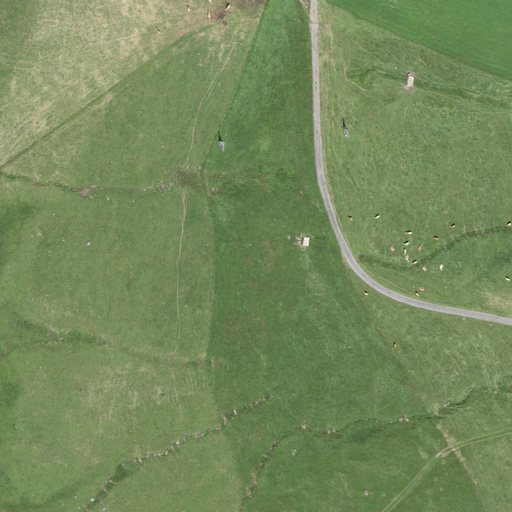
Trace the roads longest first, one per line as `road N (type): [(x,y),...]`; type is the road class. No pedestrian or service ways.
road 1 (track): [(511,321),(391,297),(355,268),(321,173),(313,0)]
road 2 (track): [(511,429),(443,449),(389,511)]
